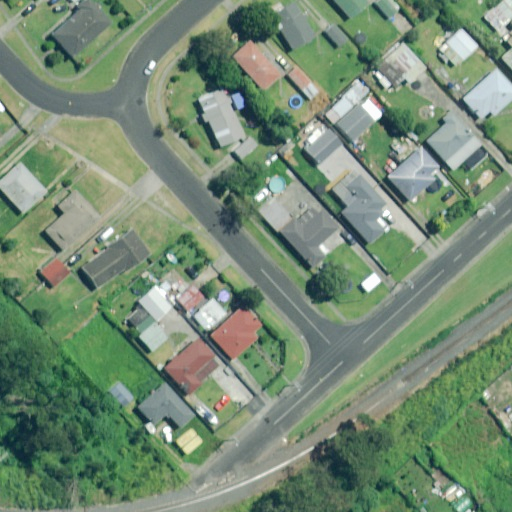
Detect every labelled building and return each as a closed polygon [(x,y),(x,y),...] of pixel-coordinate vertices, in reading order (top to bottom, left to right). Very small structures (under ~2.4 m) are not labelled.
[(102,9),(92,0),(81,0),(73,9),(75,11),(49,36),(72,59),(84,47),(82,45),(102,25),(104,28),(114,18),(104,7),(102,9)] [(363,4),(359,0),(329,0),(346,19),(363,4)] [(395,10),(384,0),(375,0),(371,5),(386,19),(395,10)] [(511,14),(511,3),(509,0),(499,0),(482,17),(495,31),(511,14)] [(310,36),(290,2),(267,15),(288,49),(310,36)] [(344,40),(331,25),(323,32),(335,47),(344,40)] [(474,46),(459,29),(443,43),(446,46),(439,52),(452,67),(474,46)] [(511,33),(504,41),(509,48),(497,58),(511,74),(511,33)] [(276,75),(245,41),(228,57),(259,90),(276,75)] [(422,67),(399,43),(373,67),(382,76),(376,81),(387,92),(401,78),(406,83),(422,67)] [(311,86),(292,67),(283,75),(307,99),(314,91),(310,87),(311,86)] [(511,95),(511,92),(491,69),(459,99),(477,119),(485,111),(490,116),(511,95)] [(366,92),(356,81),(341,96),(350,106),(366,92)] [(239,136),(217,89),(195,100),(217,146),(239,136)] [(370,122),(354,105),(333,123),(348,141),(370,122)] [(477,144),(447,112),(440,119),(443,122),(423,141),(450,170),(477,144)] [(338,145),(324,130),(302,151),(316,166),(338,145)] [(254,146),(247,137),(230,150),(237,159),(254,146)] [(434,167),(418,148),(385,177),(406,201),(430,180),(426,175),(434,167)] [(46,193),(18,163),(0,179),(0,191),(22,215),(46,193)] [(383,207),(350,171),(329,190),(343,206),(336,212),(365,244),(379,232),(368,220),(383,207)] [(97,217),(73,190),(55,207),(62,214),(42,232),(60,251),(97,217)] [(290,220),(270,198),(254,213),(306,270),(321,256),(313,247),(333,229),(317,211),(302,224),(295,216),(290,220)] [(147,253),(129,230),(79,268),(95,289),(123,267),(125,270),(147,253)] [(70,273),(55,258),(39,273),(54,288),(70,273)] [(175,304),(157,284),(137,302),(155,322),(175,304)] [(203,297),(192,286),(176,300),(187,312),(203,297)] [(257,325),(239,306),(208,337),(230,359),(252,337),(248,334),(257,325)] [(154,325),(143,314),(133,323),(144,334),(139,338),(152,352),(167,338),(155,324),(154,325)] [(211,355),(197,338),(162,368),(185,395),(197,385),(196,383),(215,367),(207,358),(211,355)] [(133,397),(119,382),(108,393),(122,408),(133,397)] [(192,415),(163,383),(135,408),(151,425),(164,414),(177,428),(192,415)]
